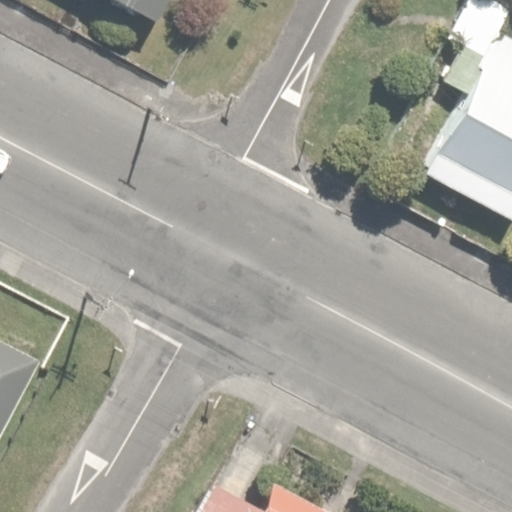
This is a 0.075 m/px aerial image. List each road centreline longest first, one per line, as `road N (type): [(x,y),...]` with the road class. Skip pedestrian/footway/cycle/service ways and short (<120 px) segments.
road 1 (residential): [(511,396),(206,240)]
road 2 (residential): [(206,240),(344,0)]
road 3 (residential): [(206,240),(0,132)]
